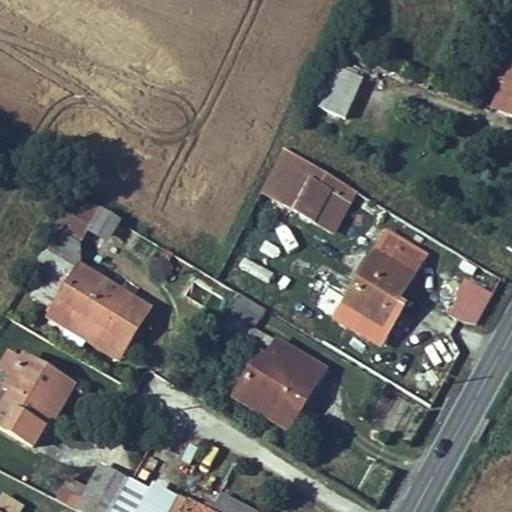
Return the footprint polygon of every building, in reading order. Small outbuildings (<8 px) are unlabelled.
[(511,56),(509,55),(495,80),(509,88),(511,88),(511,56)] [(360,85),(333,71),(314,108),(341,122),(360,85)] [(498,109),(511,115),(511,88),(509,88),(498,109)] [(293,153),(281,145),(256,191),(268,198),(293,153)] [(349,187),(293,153),(268,198),(326,229),(349,187)] [(89,199),(66,184),(45,220),(68,234),(89,199)] [(384,237),(345,309),(379,326),(393,301),(401,305),(426,260),(384,237)] [(20,307),(41,318),(61,279),(40,268),(20,307)] [(132,309),(65,273),(61,279),(41,318),(39,323),(73,340),(79,327),(95,334),(105,316),(123,326),(132,309)] [(228,314),(250,324),(257,306),(236,297),(228,314)] [(95,334),(79,327),(73,340),(107,357),(123,326),(105,316),(95,334)] [(245,326),(233,347),(244,352),(256,332),(245,326)] [(260,362),(236,403),(289,435),(323,378),(276,349),(267,365),(260,362)] [(0,379),(3,381),(10,369),(0,363),(0,379)] [(0,385),(0,441),(20,455),(38,423),(55,394),(50,391),(11,366),(10,369),(3,381),(0,385)] [(97,472),(86,490),(114,508),(126,489),(97,472)] [(111,511),(114,508),(86,490),(72,511),(111,511)] [(191,511),(165,497),(155,511),(240,511),(216,497),(206,511),(191,511)]
